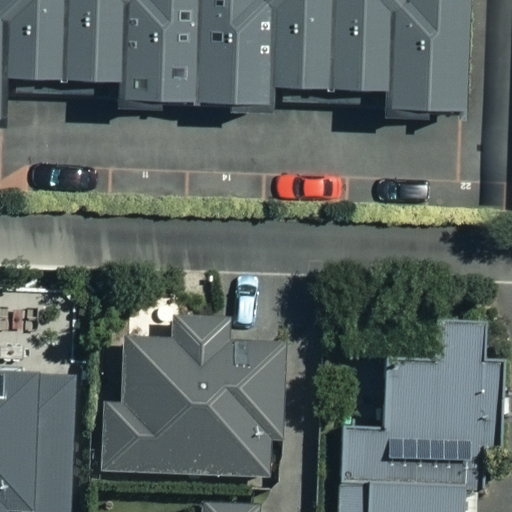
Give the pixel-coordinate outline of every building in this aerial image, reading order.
[(109,92),(112,0),(0,0),(0,89),(74,91),(109,92)] [(112,0),(109,92),(109,114),(255,118),(256,99),(258,0),(112,0)] [(388,14),(388,0),(258,0),(256,99),(369,102),(372,14),(388,14)] [(372,14),(369,102),(369,122),(446,125),(449,0),(388,0),(388,14),(372,14)] [(495,316),(428,315),(428,362),(380,362),(379,426),(336,425),(335,511),(457,511),(457,509),(494,437),(495,316)] [(275,340),(117,337),(116,407),(95,407),(93,483),(263,487),(264,426),(273,426),(275,340)] [(0,511),(68,511),(70,354),(0,353),(0,511)]
